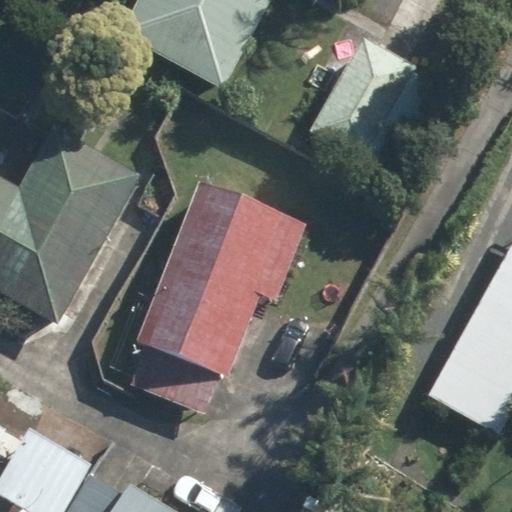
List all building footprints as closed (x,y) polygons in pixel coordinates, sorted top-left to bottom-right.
[(289,0),(160,0),(140,39),(239,92),(289,0)] [(431,69),(379,41),(325,139),(377,168),(381,161),(411,177),(458,91),(428,75),(431,69)] [(0,281),(75,326),(163,179),(77,128),(39,191),(0,167),(0,281)] [(301,228),(197,190),(124,393),(201,421),(247,294),(273,304),(301,228)] [(511,276),(444,398),(511,436),(511,276)] [(27,430),(0,413),(0,474),(0,473),(27,430)] [(65,511),(86,476),(22,440),(0,477),(0,503),(13,510),(11,511),(65,511)] [(191,511),(150,486),(133,511),(191,511)]
